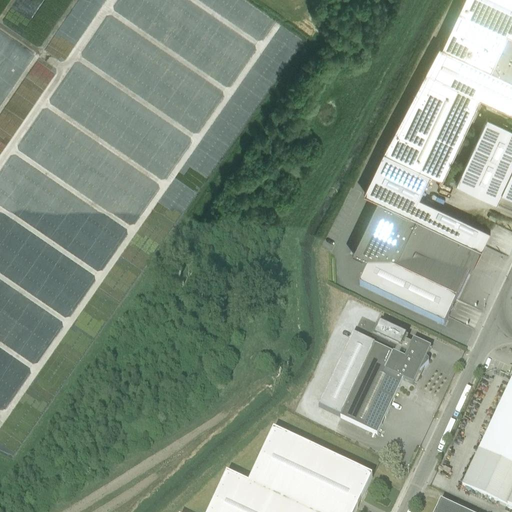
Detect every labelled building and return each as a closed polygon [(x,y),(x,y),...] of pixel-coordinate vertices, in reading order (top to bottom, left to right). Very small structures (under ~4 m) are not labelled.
[(511,0),(466,0),(445,45),(511,76),(511,0)] [(511,125),(511,76),(445,45),(439,42),(368,190),(380,196),(484,245),(492,228),(421,194),(432,170),(453,180),(458,171),(485,184),(494,165),(508,172),(511,162),(511,135),(508,133),(511,125)] [(445,326),(484,245),(380,196),(355,249),(375,258),(361,286),(445,326)] [(416,387),(433,351),(413,341),(405,358),(377,345),(341,418),(377,435),(404,381),(416,387)] [(511,380),(462,487),(511,510),(511,380)] [(361,511),(376,480),(277,433),(251,487),(229,477),(212,511),(361,511)] [(458,511),(440,503),(436,511),(458,511)]
